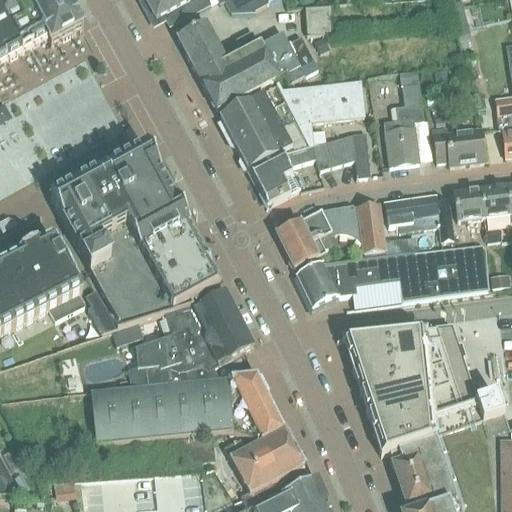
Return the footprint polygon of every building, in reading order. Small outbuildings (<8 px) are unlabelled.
[(0,0),(0,68),(47,44),(52,53),(84,36),(64,0),(0,0)] [(150,0),(144,4),(155,25),(168,18),(174,30),(210,9),(207,2),(205,0),(198,0),(189,6),(186,0),(150,0)] [(219,0),(221,2),(216,4),(219,10),(223,7),(230,19),(253,17),(253,16),(268,9),(282,0),(219,0)] [(305,28),(330,26),(329,12),(304,14),(305,28)] [(330,26),(305,28),(306,41),(331,40),(330,26)] [(190,69),(218,54),(205,28),(177,43),(190,69)] [(216,118),(234,108),(283,82),(288,90),(304,81),(300,74),(313,66),(300,43),(287,50),(281,39),(255,54),(252,48),(256,46),(251,38),(235,46),(240,55),(244,53),(246,58),(226,68),(231,78),(203,93),(216,118)] [(324,43),(314,48),(320,58),(329,54),(324,43)] [(226,68),(218,54),(190,69),(203,93),(231,78),(226,68)] [(511,55),(503,58),(507,78),(511,76),(511,55)] [(433,77),(434,87),(447,85),(446,75),(433,77)] [(414,76),(396,79),(398,91),(416,88),(414,76)] [(281,98),(309,153),(311,152),(314,152),(311,128),(364,122),(360,88),(281,98)] [(413,129),(423,128),(418,90),(401,93),(404,112),(395,114),(397,126),(383,129),(385,139),(389,173),(419,169),(413,129)] [(281,160),(282,161),(309,153),(281,98),(278,92),(237,113),(219,123),(248,177),(281,160)] [(483,103),(474,105),(477,116),(486,113),(483,103)] [(511,103),(496,106),(498,120),(511,118),(511,103)] [(502,135),(511,133),(511,118),(498,120),(499,135),(502,135)] [(511,133),(502,135),(506,165),(511,163),(511,133)] [(484,168),(482,151),(480,137),(476,137),(446,141),(446,134),(431,135),(434,157),(436,169),(448,167),(449,172),(484,168)] [(336,145),(343,170),(355,166),(353,141),(353,140),(336,145)] [(353,141),(355,166),(356,185),(369,183),(365,140),(353,141)] [(343,170),(336,145),(324,149),(331,173),(343,170)] [(311,152),(315,165),(319,177),(331,173),(324,149),(314,152),(311,152)] [(281,160),(248,177),(267,213),(300,196),(293,183),(291,183),(286,174),(288,173),(315,165),(311,152),(309,153),(282,161),(281,160)] [(190,306),(220,290),(146,153),(103,176),(104,176),(50,205),(121,336),(193,312),(190,306)] [(510,220),(507,193),(506,192),(490,194),(490,195),(480,197),(484,223),(510,220)] [(484,223),(480,197),(480,195),(463,198),(464,199),(454,200),(454,199),(453,199),(455,219),(456,227),(484,223)] [(434,201),(385,209),(388,233),(423,228),(424,234),(438,232),(440,248),(454,246),(451,226),(448,206),(435,207),(434,201)] [(358,248),(365,255),(365,260),(385,256),(378,210),(354,214),(353,212),(321,217),(275,240),(293,276),(340,253),(334,242),(338,241),(343,241),(347,241),(351,243),(355,245),(358,248)] [(0,229),(0,235),(2,239),(13,232),(9,225),(0,229)] [(499,235),(485,237),(487,249),(501,247),(499,235)] [(0,342),(82,298),(52,243),(41,250),(40,249),(16,262),(17,263),(0,271),(0,342)] [(295,282),(311,315),(338,303),(356,301),(355,292),(398,287),(401,308),(488,297),(486,285),(484,255),(481,252),(410,261),(410,260),(322,270),(322,269),(295,282)] [(508,281),(490,283),(491,295),(510,293),(508,281)] [(134,354),(136,378),(239,325),(224,297),(195,313),(165,323),(171,342),(134,354)] [(101,343),(117,338),(95,298),(85,303),(91,315),(87,317),(101,343)] [(253,353),(239,325),(136,378),(138,393),(213,385),(208,376),(253,353)] [(451,332),(343,345),(381,463),(389,460),(484,429),(503,422),(496,401),(476,408),(451,332)] [(213,385),(138,393),(91,398),(95,451),(234,436),(262,446),(284,435),(256,380),(255,381),(213,385)] [(511,511),(511,438),(509,439),(503,422),(484,429),(389,460),(406,511),(511,511)] [(224,454),(249,498),(303,473),(304,472),(284,435),(262,446),(246,454),(241,445),(224,454)] [(182,470),(214,467),(212,443),(180,446),(182,470)] [(0,497),(20,497),(0,460),(0,497)] [(251,511),(308,482),(303,473),(249,498),(241,502),(246,511),(251,511)] [(297,492),(258,511),(327,511),(328,511),(315,483),(297,492)]
